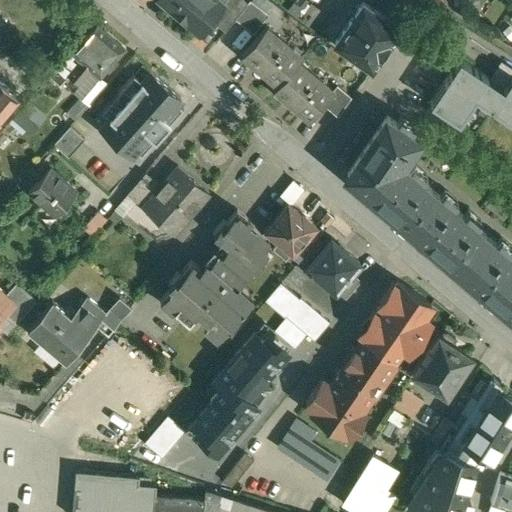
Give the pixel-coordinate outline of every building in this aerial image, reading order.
[(216,0),(161,0),(200,33),(212,20),(224,6),(223,5),(216,0)] [(245,0),(227,0),(223,5),(224,6),(212,20),(226,31),(236,19),(249,3),(245,0)] [(270,15),(251,0),(249,3),(236,19),(255,33),(270,15)] [(364,1),(335,43),(372,69),(401,27),(364,1)] [(125,47),(98,23),(72,53),(79,59),(66,74),(67,75),(81,87),(94,71),(100,77),(125,47)] [(303,56),(267,25),(242,54),(278,84),(274,89),(310,119),(323,104),(335,90),(334,90),(299,60),(303,56)] [(72,53),(56,70),(64,78),(67,75),(66,74),(79,59),(72,53)] [(459,59),(431,102),(460,121),(475,98),(511,122),(511,74),(504,88),(459,59)] [(103,124),(136,152),(182,97),(149,70),(103,124)] [(0,113),(17,93),(0,78),(0,113)] [(353,97),(338,85),(334,90),(335,90),(323,104),(339,117),(353,97)] [(45,115),(30,101),(13,119),(28,132),(45,115)] [(425,120),(408,108),(401,117),(418,129),(425,120)] [(389,117),(349,174),(405,222),(433,189),(403,164),(404,162),(401,160),(406,152),(409,154),(420,139),(389,117)] [(84,138),(70,126),(55,144),(69,156),(84,138)] [(77,192),(50,168),(30,190),(57,214),(77,192)] [(208,193),(177,168),(161,187),(143,207),(174,233),(208,193)] [(161,187),(146,174),(128,194),(143,207),(161,187)] [(494,240),(433,189),(405,222),(466,273),(494,240)] [(314,224),(288,202),(261,233),(266,238),(270,233),(291,251),(314,224)] [(252,222),(238,210),(228,222),(225,220),(212,234),(225,245),(211,262),(238,285),(240,284),(269,250),(265,247),(270,241),(261,233),(250,224),(252,222)] [(98,211),(84,228),(93,235),(107,219),(98,211)] [(332,238),(304,271),(318,282),(321,278),(337,291),(360,262),(332,238)] [(511,255),(494,240),(466,273),(511,311),(511,255)] [(193,260),(182,273),(180,271),(170,282),(174,286),(161,301),(174,312),(177,309),(190,320),(201,306),(213,316),(205,325),(218,336),(229,323),(230,324),(254,297),(240,284),(238,285),(211,262),(204,270),(193,260)] [(37,299),(17,281),(7,292),(16,300),(6,312),(17,322),(37,299)] [(361,339),(394,361),(402,349),(408,354),(430,321),(424,317),(432,305),(397,281),(396,284),(394,283),(379,304),(380,305),(376,312),(374,311),(359,334),(360,335),(359,337),(361,339)] [(280,283),(266,301),(286,317),(274,332),(296,349),(308,334),(315,340),(329,322),(280,283)] [(7,292),(0,285),(0,318),(6,312),(16,300),(7,292)] [(72,313),(53,299),(28,328),(42,340),(45,337),(69,356),(82,340),(79,337),(94,321),(97,324),(102,317),(114,327),(132,306),(120,295),(107,310),(88,294),(72,313)] [(186,423),(217,451),(259,404),(249,395),(288,351),(256,322),(210,374),(221,384),(186,423)] [(446,331),(442,336),(439,334),(413,372),(448,396),(474,357),(452,343),(456,338),(446,331)] [(345,363),(330,386),(321,380),(305,404),(314,410),(312,413),(326,422),(328,419),(350,434),(364,414),(360,411),(372,393),(375,395),(376,393),(371,390),(377,380),(381,383),(393,365),(391,364),(394,361),(361,339),(355,348),(353,347),(343,362),(345,363)] [(460,429),(447,451),(442,449),(411,497),(423,501),(421,509),(428,511),(469,511),(472,504),(464,501),(476,462),(481,464),(487,455),(491,457),(511,424),(511,395),(500,388),(502,384),(493,376),(478,401),(473,398),(455,425),(460,429)] [(415,416),(425,399),(406,387),(396,404),(415,416)] [(186,430),(168,415),(142,445),(162,458),(186,430)] [(296,418),(289,429),(309,442),(316,432),(296,418)] [(246,453),(224,481),(233,488),(255,460),(246,453)] [(141,475),(77,469),(73,511),(204,511),(206,497),(157,493),(158,484),(140,482),(141,475)] [(511,511),(511,475),(502,473),(493,502),(510,508),(508,511),(511,511)] [(278,511),(207,489),(206,497),(204,511),(278,511)]
